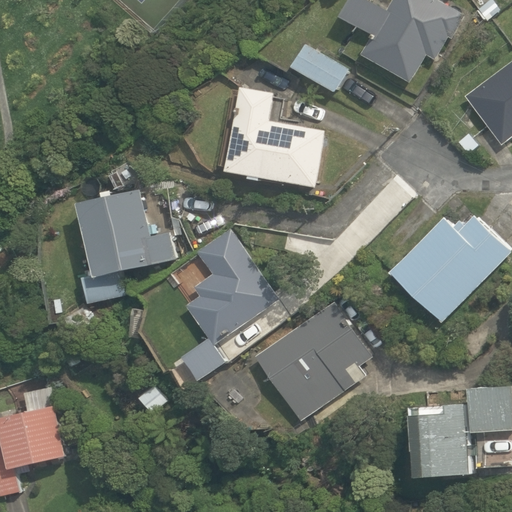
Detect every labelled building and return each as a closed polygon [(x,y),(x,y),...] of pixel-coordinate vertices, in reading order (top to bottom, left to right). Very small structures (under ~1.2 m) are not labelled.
[(456,40),(470,15),(442,0),(396,0),(391,10),(373,0),(354,0),(345,17),(378,34),(365,55),(414,83),(430,56),(439,60),(452,37),(456,40)] [(504,11),(496,0),(493,0),(481,9),(489,21),(504,11)] [(352,68),(309,43),(295,65),(338,91),(352,68)] [(511,140),(511,63),(469,96),(505,145),(511,140)] [(281,91),(247,85),(231,169),(253,173),(253,177),(264,179),(265,175),(320,186),(330,129),(276,119),(281,91)] [(155,236),(144,187),(114,194),(114,190),(104,192),(105,196),(84,201),(101,274),(86,277),(92,304),(131,295),(125,270),(180,258),(174,231),(155,236)] [(446,322),(511,253),(511,249),(478,215),(468,224),(463,219),(456,225),(447,216),(395,270),(446,322)] [(283,298),(235,228),(201,251),(216,273),(198,285),(204,295),(190,304),(213,337),(186,355),(203,379),(230,361),(218,344),(283,298)] [(377,355),(339,300),(260,355),(305,420),(370,375),(363,365),(377,355)] [(453,402),(419,404),(424,472),(477,472),(476,454),(481,454),(482,466),(511,465),(511,383),(476,384),(477,404),(472,404),(472,400),(453,401),(453,402)] [(73,453),(62,403),(57,403),(54,386),(28,391),(31,409),(3,415),(8,440),(0,442),(0,488),(2,496),(25,491),(20,465),(73,453)]
